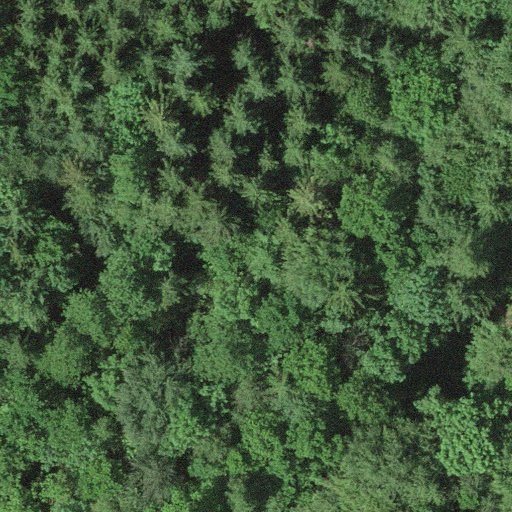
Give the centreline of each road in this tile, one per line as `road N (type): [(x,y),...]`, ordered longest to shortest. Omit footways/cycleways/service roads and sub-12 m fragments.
road 1 (track): [(511,263),(262,511)]
road 2 (track): [(511,186),(508,138),(439,0)]
